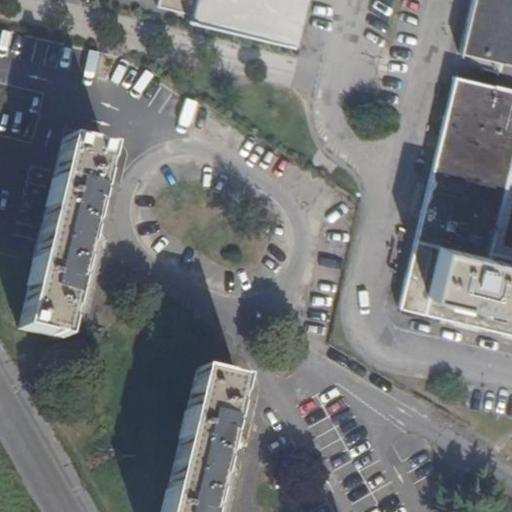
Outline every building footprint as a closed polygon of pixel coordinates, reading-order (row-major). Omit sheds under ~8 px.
[(158,0),(156,8),(190,16),(189,22),(287,46),(298,0),(158,0)] [(500,88),(511,90),(511,0),(471,0),(459,54),(506,66),(500,88)] [(453,78),(418,227),(398,310),(511,337),(511,259),(489,254),(511,158),(511,90),(500,88),(453,78)] [(86,220),(93,191),(103,150),(64,140),(57,168),(45,217),(18,328),(57,338),(75,268),(81,269),(87,242),(92,221),(86,220)] [(161,511),(204,511),(207,500),(212,501),(225,452),(219,451),(236,381),(195,371),(161,511)]
